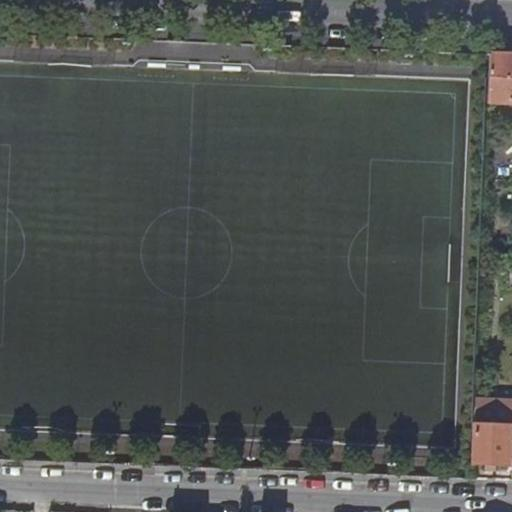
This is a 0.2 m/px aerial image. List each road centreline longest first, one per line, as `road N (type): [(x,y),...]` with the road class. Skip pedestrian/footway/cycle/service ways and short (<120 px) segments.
road 1 (residential): [(511,508),(0,485)]
road 2 (tertiary): [(0,0),(511,21)]
